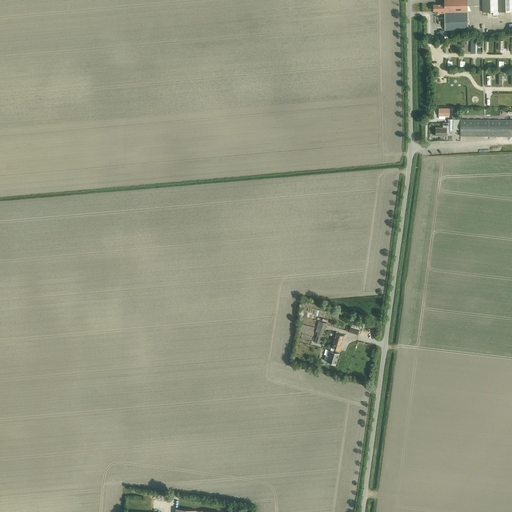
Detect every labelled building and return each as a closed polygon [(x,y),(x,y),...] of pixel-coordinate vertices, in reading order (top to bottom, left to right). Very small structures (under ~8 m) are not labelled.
[(444,0),(444,4),(433,5),(433,11),(440,10),(440,13),(444,13),(445,30),(468,30),(467,0),(444,0)] [(511,0),(482,0),(482,12),(511,11),(511,0)] [(449,129),(452,129),(452,119),(448,119),(448,123),(443,123),(443,128),(435,128),(435,136),(446,136),(446,132),(449,132),(449,129)] [(460,120),(453,120),(453,129),(460,129),(460,136),(510,136),(511,136),(511,120),(510,120),(460,120)] [(325,328),(326,329),(328,323),(319,320),(315,332),(318,333),(315,342),(320,344),(325,328)] [(332,347),(334,348),(340,350),(344,335),(336,333),(332,347)] [(300,344),(311,347),(313,341),(302,338),(300,344)] [(336,364),(339,354),(333,352),(334,348),(332,347),(330,351),(329,350),(327,355),(326,355),(324,360),(336,364)]
